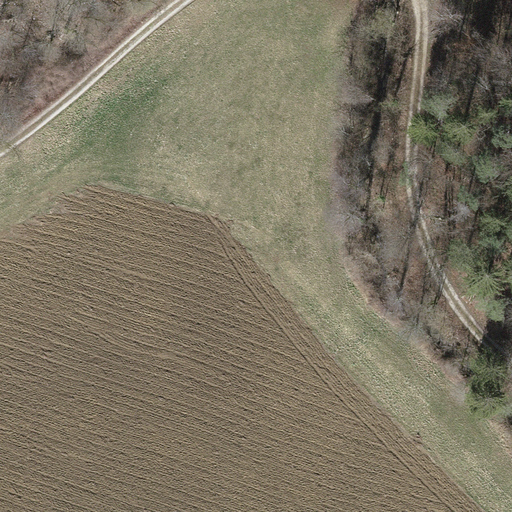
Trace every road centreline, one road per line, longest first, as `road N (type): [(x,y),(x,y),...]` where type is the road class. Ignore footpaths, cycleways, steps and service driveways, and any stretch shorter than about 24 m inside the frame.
road 1 (track): [(511,356),(438,277),(406,196),(413,0)]
road 2 (track): [(0,143),(176,0)]
